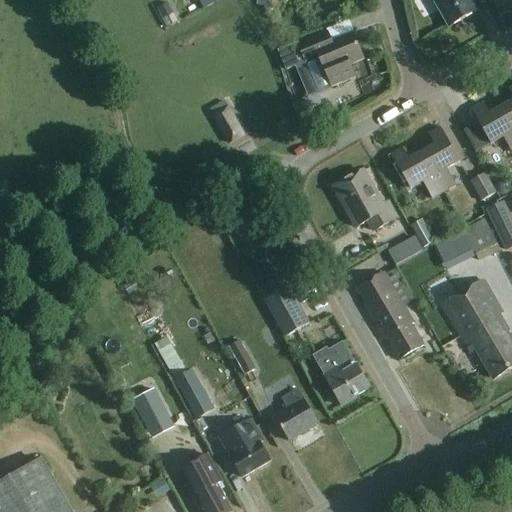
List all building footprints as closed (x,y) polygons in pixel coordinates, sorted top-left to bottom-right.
[(434,0),(450,28),(477,13),(469,0),(434,0)] [(165,25),(176,19),(168,5),(157,10),(165,25)] [(327,32),(278,53),(286,72),(295,68),(296,68),(319,59),(326,77),(329,76),(334,88),(355,79),(350,67),(364,61),(352,34),(332,43),(327,32)] [(511,103),(502,109),(511,126),(511,89),(509,91),(511,96),(511,103)] [(309,103),(302,106),(305,113),(313,110),(309,103)] [(511,126),(502,109),(490,117),(483,105),(472,112),(491,146),(507,137),(511,144),(507,146),(511,154),(511,126)] [(228,145),(246,135),(230,106),(213,116),(228,145)] [(422,154),(444,193),(456,187),(450,177),(447,179),(443,173),(460,164),(440,129),(429,136),(435,147),(422,154)] [(432,200),(444,193),(422,154),(409,162),(403,150),(391,157),(411,191),(427,182),(431,189),(427,191),(432,200)] [(382,207),(363,172),(334,189),(356,229),(368,223),(373,233),(397,220),(388,204),(382,207)] [(482,202),(496,195),(485,175),(471,183),(482,202)] [(505,183),(497,187),(501,196),(509,192),(505,183)] [(511,225),(504,206),(487,215),(497,237),(511,229),(511,225)] [(411,228),(423,249),(435,242),(423,221),(411,228)] [(425,286),(477,256),(479,262),(499,252),(484,221),(464,231),(411,262),(425,286)] [(399,246),(388,252),(395,265),(406,260),(399,246)] [(511,255),(499,262),(511,290),(511,289),(511,255)] [(356,291),(358,295),(360,294),(365,302),(363,303),(386,342),(388,341),(400,361),(424,347),(412,326),(414,325),(403,307),(385,277),(384,274),(356,291)] [(511,370),(511,342),(501,324),(506,320),(483,282),(442,306),(472,355),(477,352),(494,381),(511,370)] [(309,325),(288,288),(265,301),(286,338),(309,325)] [(154,345),(160,357),(174,350),(167,338),(154,345)] [(308,339),(288,352),(293,360),(313,347),(308,339)] [(230,348),(245,376),(256,370),(241,343),(230,348)] [(312,357),(318,367),(328,384),(342,408),(355,401),(353,399),(369,390),(356,367),(342,344),(329,351),(327,349),(312,357)] [(186,373),(180,362),(167,369),(173,380),(186,373)] [(184,396),(201,426),(211,420),(194,390),(184,396)] [(142,420),(164,409),(154,391),(133,402),(142,420)] [(289,443),(318,426),(297,392),(281,401),(287,411),(274,419),(289,443)] [(242,480),(270,463),(254,435),(225,451),(242,480)] [(158,467),(175,455),(167,444),(150,456),(158,467)] [(70,511),(40,461),(0,483),(0,511),(70,511)] [(164,481),(155,486),(160,495),(169,490),(164,481)] [(202,511),(230,511),(217,486),(206,492),(200,481),(187,488),(193,499),(193,500),(199,511),(201,510),(202,511)]
